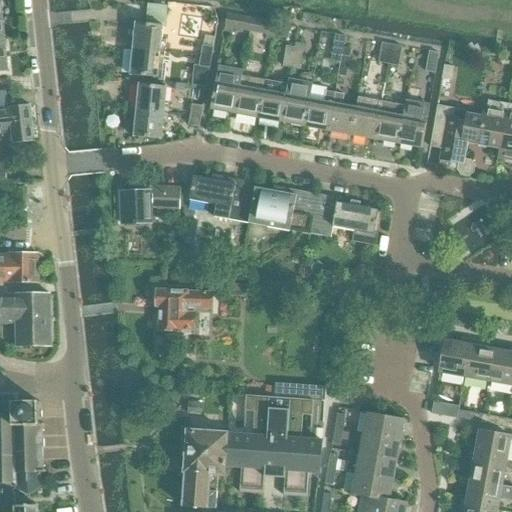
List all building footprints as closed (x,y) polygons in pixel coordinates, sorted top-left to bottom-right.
[(226,17),(224,29),(249,34),(251,20),(227,15),(226,17)] [(251,20),(249,34),(271,38),(274,26),(274,24),(251,20)] [(135,26),(132,52),(160,54),(162,28),(135,26)] [(336,35),(331,62),(340,64),(341,56),(350,58),(351,50),(343,48),(345,37),(336,35)] [(382,46),(378,64),(388,66),(392,46),(382,44),(382,46)] [(392,46),(388,66),(398,67),(401,49),(402,48),(392,46)] [(286,47),(283,68),(290,69),(294,49),(286,47)] [(202,48),(200,58),(211,60),(213,50),(212,50),(202,48)] [(294,49),(290,69),(300,71),(303,50),(294,49)] [(132,52),(130,77),(157,80),(160,54),(132,52)] [(429,53),(425,72),(435,74),(439,54),(429,53)] [(340,64),(338,77),(346,78),(350,58),(341,56),(340,64)] [(200,58),(198,68),(208,70),(209,70),(211,60),(200,58)] [(452,84),(454,70),(445,69),(442,82),(452,84)] [(218,70),(210,112),(234,116),(241,78),(242,74),(218,70)] [(241,78),(234,116),(257,120),(264,82),(241,78)] [(287,86),(280,124),(304,129),(312,86),(312,85),(288,80),(287,86)] [(264,82),(257,120),(280,124),(287,86),(277,84),(264,82)] [(312,86),(304,129),(327,133),(334,95),(325,93),(326,88),(312,86)] [(135,113),(162,115),(164,89),(138,87),(135,113)] [(5,92),(0,92),(0,130),(7,129),(9,129),(10,146),(11,151),(24,150),(24,144),(31,144),(28,108),(27,106),(7,108),(5,92)] [(334,95),(327,133),(351,138),(356,109),(345,107),(342,107),(344,97),(334,95)] [(356,109),(351,138),(374,142),(381,104),(358,99),(356,109)] [(404,108),(397,146),(420,150),(425,122),(428,105),(405,101),(404,108)] [(438,108),(430,150),(442,152),(439,169),(457,172),(461,178),(467,179),(473,175),(474,168),(471,162),(465,161),(468,145),(500,151),(501,151),(509,106),(489,103),(487,111),(484,110),(483,120),(467,117),(466,125),(452,122),(454,112),(438,108)] [(381,104),(374,142),(397,146),(404,108),(381,104)] [(500,151),(498,160),(511,162),(511,106),(509,106),(501,151),(500,151)] [(190,117),(200,119),(202,109),(192,107),(190,117)] [(160,141),(162,115),(135,113),(133,139),(160,141)] [(198,129),(200,119),(190,117),(189,127),(198,129)] [(193,178),(189,202),(215,207),(213,219),(248,225),(254,189),(255,184),(212,177),(211,181),(193,178)] [(254,189),(248,225),(308,236),(315,195),(272,188),(271,192),(254,189)] [(121,223),(150,223),(150,210),(179,209),(178,189),(150,189),(150,192),(120,192),(121,223)] [(315,195),(308,236),(330,240),(332,232),(352,236),(351,244),(373,248),(376,248),(378,235),(373,234),(377,211),(359,208),(360,203),(315,195)] [(188,221),(184,244),(193,246),(197,222),(188,221)] [(38,255),(0,255),(0,282),(8,282),(8,284),(38,283),(38,255)] [(246,296),(246,284),(226,284),(226,296),(246,296)] [(188,293),(188,292),(156,292),(156,310),(159,310),(159,331),(195,331),(195,310),(212,310),(212,293),(188,293)] [(51,294),(0,294),(0,323),(16,324),(16,346),(52,346),(51,294)] [(368,321),(366,330),(375,331),(377,323),(368,321)] [(446,342),(440,373),(463,377),(470,341),(465,340),(464,346),(446,342)] [(470,341),(463,377),(488,382),(493,351),(474,347),(475,342),(470,341)] [(511,354),(493,351),(488,382),(511,386),(511,354)] [(228,435),(227,435),(225,467),(241,468),(239,490),(263,492),(264,470),(284,471),(283,493),(307,495),(308,473),(319,473),(321,441),(301,440),(302,416),(312,417),(313,401),(321,402),(322,389),(276,386),(275,398),(274,398),(245,396),(244,412),(254,413),(252,437),(245,436),(228,435)] [(0,511),(14,511),(14,507),(17,507),(13,491),(15,490),(16,490),(26,495),(26,497),(29,497),(28,495),(38,488),(40,488),(41,489),(42,488),(40,486),(40,484),(40,473),(45,473),(45,470),(42,470),(41,430),(41,427),(43,426),(42,425),(38,425),(37,402),(15,403),(15,393),(0,393),(0,511)] [(434,402),(432,414),(456,419),(458,407),(434,402)] [(187,403),(186,415),(201,416),(202,404),(187,403)] [(458,407),(456,419),(480,423),(482,414),(458,409),(458,407)] [(334,427),(342,429),(344,415),(337,413),(334,427)] [(363,433),(400,439),(404,420),(366,413),(363,433)] [(482,414),(480,423),(506,428),(507,419),(482,414)] [(339,444),(342,429),(334,427),(331,443),(339,444)] [(224,475),(225,467),(227,435),(227,433),(224,433),(185,431),(182,474),(185,475),(183,507),(216,508),(217,475),(222,475),(224,475)] [(471,448),(469,455),(506,462),(511,437),(478,431),(475,448),(471,448)] [(396,460),(400,439),(363,433),(359,453),(396,460)] [(393,479),(396,460),(359,453),(355,473),(393,479)] [(329,454),(327,468),(336,469),(338,455),(329,454)] [(469,455),(469,459),(473,460),(469,480),(501,486),(506,462),(469,455)] [(326,475),(324,486),(334,487),(336,469),(327,468),(326,475)] [(389,499),(393,479),(355,473),(352,492),(389,499)] [(461,497),(460,503),(496,510),(498,501),(511,503),(511,488),(501,486),(469,480),(466,498),(461,497)] [(389,499),(352,492),(351,495),(368,498),(365,511),(405,511),(407,502),(389,499)] [(324,495),(322,508),(331,509),(333,496),(324,495)] [(460,503),(459,508),(463,509),(462,511),(502,511),(503,511),(496,510),(460,503)]
